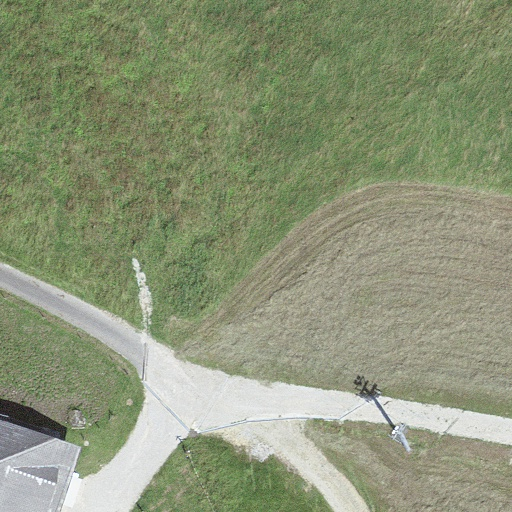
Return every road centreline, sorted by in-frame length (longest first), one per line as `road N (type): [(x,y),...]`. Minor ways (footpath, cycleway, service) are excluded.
road 1 (track): [(200,398),(332,405),(511,441)]
road 2 (track): [(200,398),(0,291)]
road 3 (track): [(200,398),(301,458),(355,511)]
road 4 (track): [(107,511),(200,398)]
